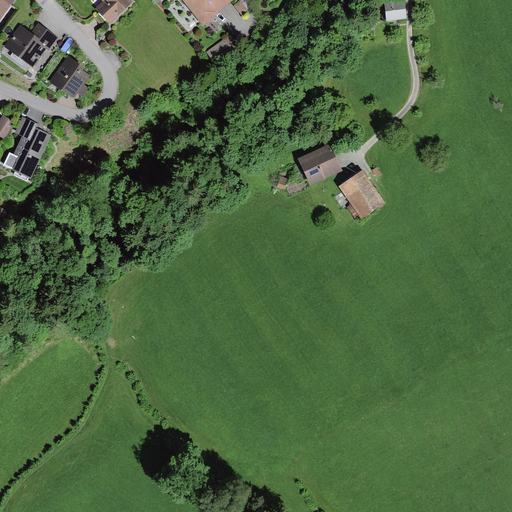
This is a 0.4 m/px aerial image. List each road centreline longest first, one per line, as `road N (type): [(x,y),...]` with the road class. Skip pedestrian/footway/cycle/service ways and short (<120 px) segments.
road 1 (residential): [(43,0),(106,66),(110,95),(100,110),(73,115),(0,85)]
road 2 (residential): [(340,159),(365,149),(413,97),(409,0)]
